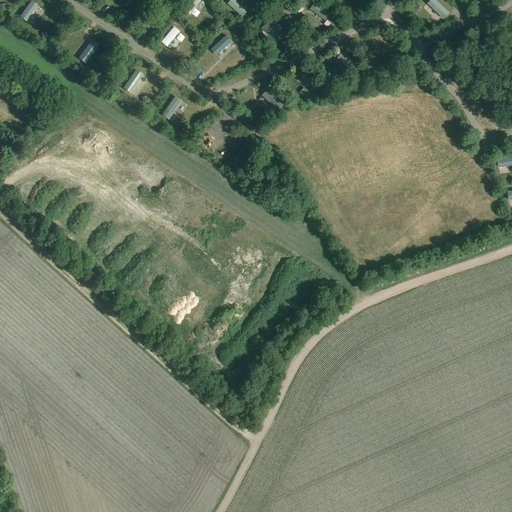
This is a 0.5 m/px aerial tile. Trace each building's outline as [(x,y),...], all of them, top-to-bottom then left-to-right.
[(38,4),(31,0),(19,17),(26,22),(38,4)] [(201,0),(193,0),(186,11),(191,14),(201,0)] [(249,11),(236,0),(230,0),(228,3),(243,17),(249,11)] [(449,12),(435,0),(429,0),(427,3),(444,19),(449,12)] [(330,15),(314,2),(309,9),(326,21),(330,15)] [(277,15),(262,28),(266,33),(281,20),(277,15)] [(180,31),(174,26),(161,41),(167,46),(180,31)] [(233,41),(227,34),(211,49),(217,55),(233,41)] [(99,44),(92,39),(78,58),(85,63),(99,44)] [(358,65),(342,51),(336,58),(351,72),(358,65)] [(144,74),(136,69),(123,88),(131,93),(144,74)] [(306,71),(300,77),(315,91),(320,85),(306,71)] [(285,104),(269,88),(262,95),(279,111),(285,104)] [(309,93),(304,88),(300,92),(305,97),(309,93)] [(183,101),(175,96),(162,115),(169,120),(183,101)] [(225,131),(219,125),(201,143),(207,149),(225,131)] [(511,165),(511,156),(497,159),(498,167),(511,165)]
